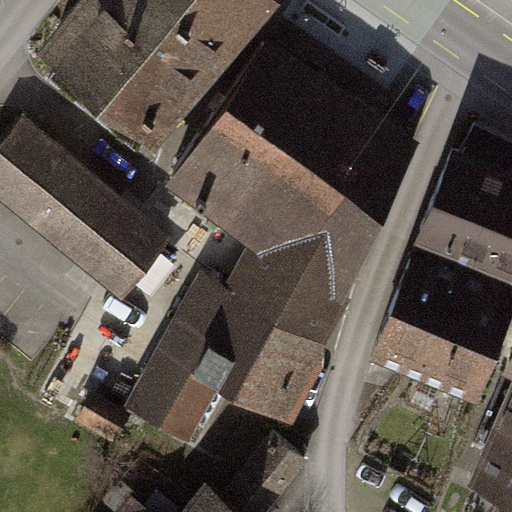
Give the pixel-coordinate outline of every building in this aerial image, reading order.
[(255,0),(61,0),(34,34),(150,129),(255,0)] [(412,131),(265,32),(166,178),(248,234),(222,278),(200,264),(126,402),(91,382),(74,413),(116,438),(134,407),(189,433),(219,384),(294,410),(412,131)] [(167,227),(22,108),(0,134),(0,188),(119,286),(167,227)] [(511,170),(458,146),(424,222),(511,261),(511,170)] [(511,311),(511,290),(414,248),(377,334),(482,379),(511,311)] [(511,394),(474,474),(511,492),(511,394)] [(183,511),(269,511),(317,456),(280,425),(226,489),(213,478),(183,511)]
